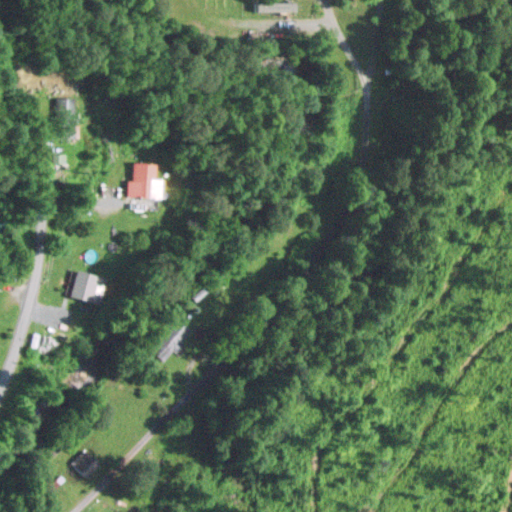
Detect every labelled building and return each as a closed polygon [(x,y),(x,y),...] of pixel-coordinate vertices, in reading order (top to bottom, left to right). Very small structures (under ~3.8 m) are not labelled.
[(255,0),(256,10),(281,10),(280,0),(255,0)] [(73,100),(53,100),(53,137),(73,137),(73,100)] [(159,195),(159,176),(153,176),(154,161),(127,160),(127,194),(159,195)] [(67,294),(89,300),(96,273),(73,268),(67,294)] [(191,326),(177,313),(147,345),(162,358),(191,326)] [(99,463),(82,447),(69,460),(85,476),(99,463)]
